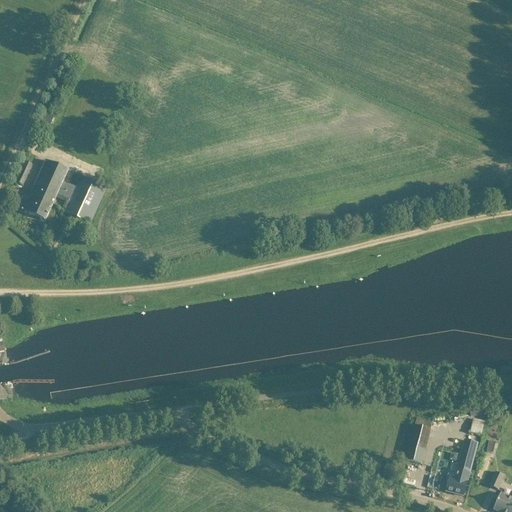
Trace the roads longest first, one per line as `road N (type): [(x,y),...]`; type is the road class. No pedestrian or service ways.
road 1 (track): [(511,215),(256,268),(126,287),(0,293)]
road 2 (unclassified): [(458,511),(426,497),(328,480),(171,419),(38,428),(0,414)]
road 3 (track): [(0,180),(83,0)]
